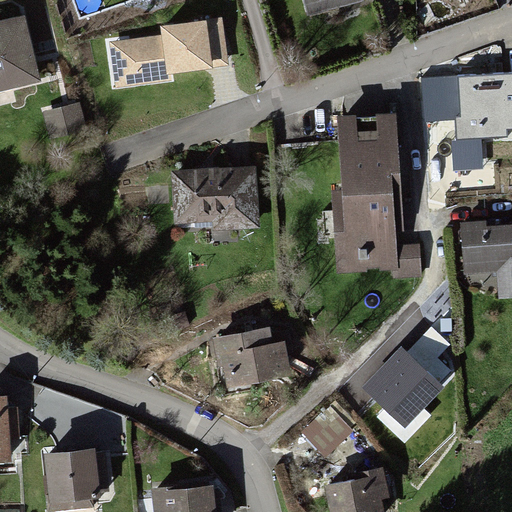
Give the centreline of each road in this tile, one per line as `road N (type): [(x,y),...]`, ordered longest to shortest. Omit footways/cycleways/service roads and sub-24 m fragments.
road 1 (residential): [(117,153),(511,22)]
road 2 (residential): [(0,343),(204,424),(247,457),(257,511)]
